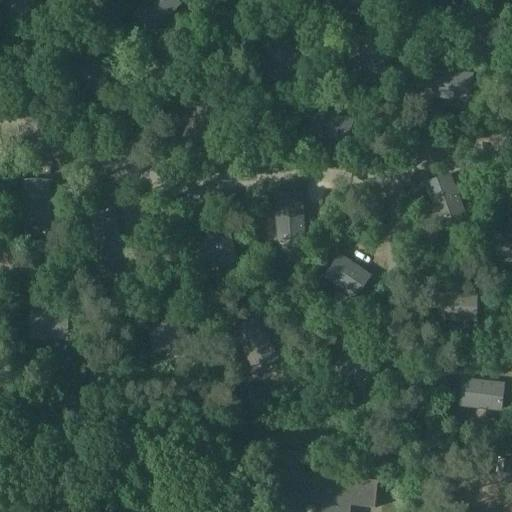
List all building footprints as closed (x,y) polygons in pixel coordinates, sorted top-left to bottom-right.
[(35,0),(13,0),(4,33),(21,38),(29,40),(40,1),(35,0)] [(148,0),(132,16),(149,34),(163,20),(181,4),(176,0),(148,0)] [(286,35),(263,48),(280,78),(303,65),(286,35)] [(358,47),(365,84),(391,79),(387,59),(383,41),(358,47)] [(80,54),(66,76),(97,96),(103,87),(111,73),(80,54)] [(432,97),(471,101),(473,75),(435,71),(434,81),(432,97)] [(198,101),(182,141),(207,151),(222,111),(198,101)] [(307,135),(344,146),(349,131),(352,120),(316,108),(307,135)] [(440,180),(426,185),(442,225),(468,216),(452,175),(440,180)] [(39,182),(22,182),(22,223),(50,223),(50,182),(39,182)] [(300,195),(275,197),(278,242),(303,240),(300,195)] [(88,217),(96,264),(121,259),(117,237),(112,213),(88,217)] [(496,235),(496,262),(511,261),(511,235),(510,235),(496,235)] [(230,238),(195,247),(201,272),(237,262),(230,238)] [(324,276),(356,296),(371,273),(355,263),(338,253),(324,276)] [(437,307),(436,319),(474,321),(476,293),(438,291),(437,307)] [(67,314),(28,314),(28,340),(67,340),(67,314)] [(233,329),(254,373),(277,362),(269,344),(257,318),(233,329)] [(145,332),(152,355),(190,343),(182,320),(159,327),(145,332)] [(332,371),(364,392),(373,376),(378,368),(347,348),(332,371)] [(460,392),(459,407),(502,412),(505,384),(462,380),(460,392)] [(302,475),(297,511),(298,511),(300,503),(323,505),(322,511),(350,511),(351,508),(375,510),(378,483),(302,475)]
